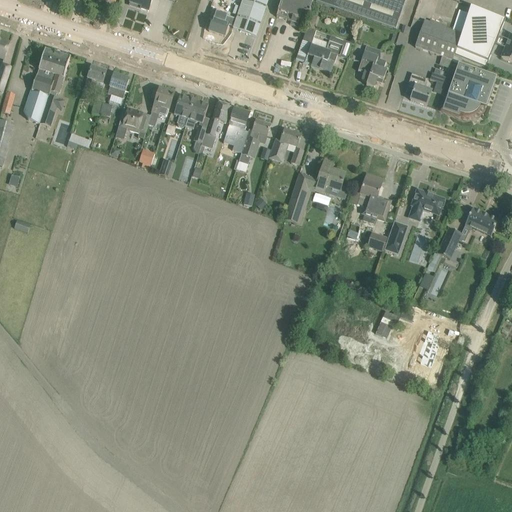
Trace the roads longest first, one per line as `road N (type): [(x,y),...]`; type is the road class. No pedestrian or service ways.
road 1 (tertiary): [(491,163),(0,8)]
road 2 (unclassified): [(417,511),(511,260)]
